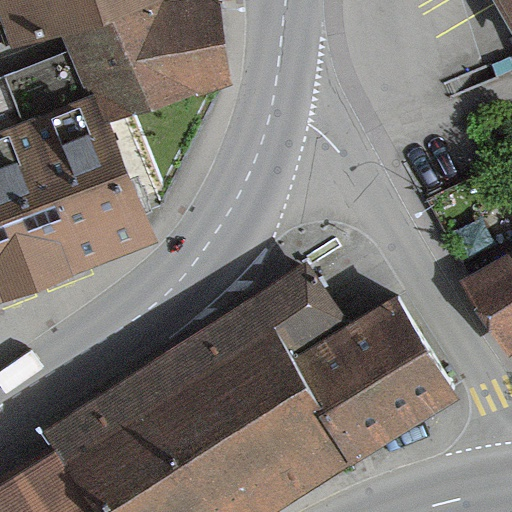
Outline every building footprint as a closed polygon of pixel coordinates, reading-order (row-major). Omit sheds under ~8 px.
[(141,0),(0,0),(0,16),(9,45),(60,27),(141,0)] [(162,6),(159,0),(141,0),(60,27),(75,65),(101,118),(223,79),(214,0),(162,6)] [(511,0),(501,0),(511,18),(511,0)] [(145,231),(101,118),(75,65),(46,77),(60,112),(24,126),(76,258),(145,231)] [(0,287),(75,258),(76,258),(24,126),(0,135),(0,287)] [(511,252),(464,280),(506,344),(511,340),(511,252)] [(250,511),(343,454),(287,363),(309,350),(302,338),(334,318),(309,281),(313,279),(310,275),(307,277),(302,270),(44,436),(54,449),(95,511),(250,511)] [(343,454),(450,388),(394,297),(309,350),(287,363),(343,454)] [(0,511),(95,511),(54,449),(0,481),(0,511)]
